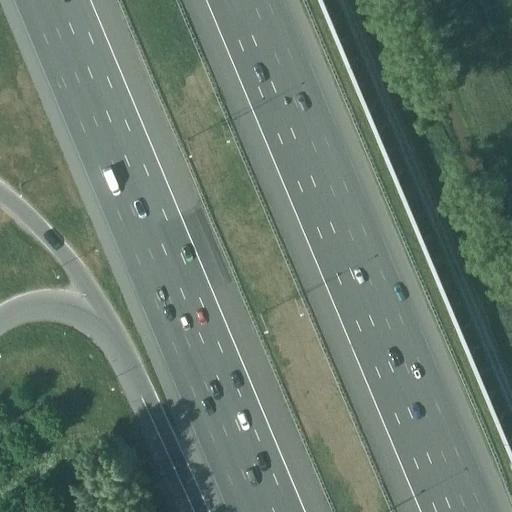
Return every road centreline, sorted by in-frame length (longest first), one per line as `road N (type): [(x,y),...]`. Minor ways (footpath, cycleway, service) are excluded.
road 1 (motorway): [(52,0),(266,511)]
road 2 (motorway): [(458,511),(244,0)]
road 3 (motorway): [(113,326),(202,511)]
